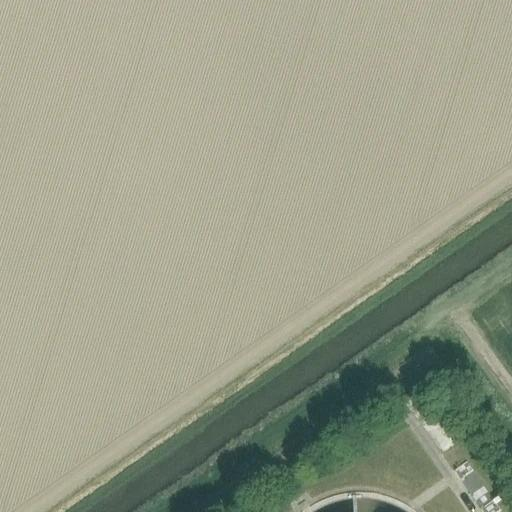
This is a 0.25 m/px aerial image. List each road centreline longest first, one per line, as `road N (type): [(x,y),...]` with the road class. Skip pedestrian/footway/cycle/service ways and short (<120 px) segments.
road 1 (track): [(445,324),(179,511)]
road 2 (track): [(511,447),(431,335)]
